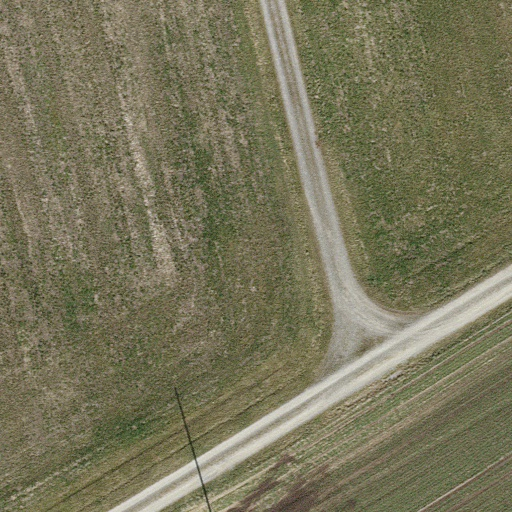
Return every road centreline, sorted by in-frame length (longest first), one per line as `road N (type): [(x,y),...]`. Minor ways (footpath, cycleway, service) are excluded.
road 1 (unclassified): [(511,290),(145,511)]
road 2 (track): [(386,367),(342,294),(269,0)]
